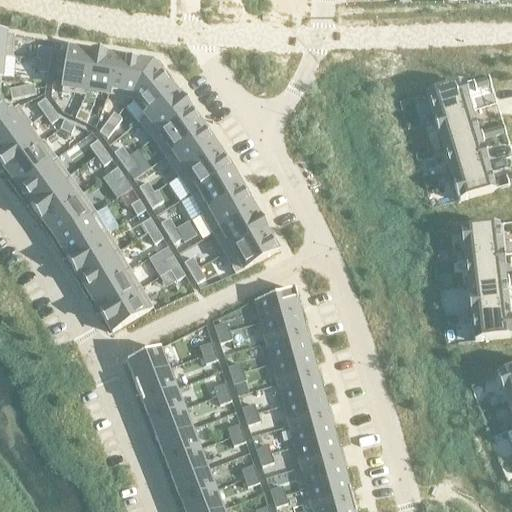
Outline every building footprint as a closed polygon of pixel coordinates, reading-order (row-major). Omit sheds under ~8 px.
[(0,58),(13,59),(14,37),(0,35),(0,58)] [(52,51),(42,50),(40,62),(50,63),(52,51)] [(55,73),(65,74),(62,90),(86,94),(92,56),(69,52),(68,55),(58,53),(55,73)] [(92,56),(86,94),(108,97),(115,60),(104,58),(104,57),(93,55),(92,56)] [(0,58),(0,79),(1,80),(3,59),(12,60),(13,59),(0,58)] [(115,60),(108,97),(109,98),(110,93),(133,97),(151,66),(115,60)] [(40,62),(38,74),(48,75),(50,63),(40,62)] [(175,94),(151,66),(133,97),(148,115),(137,124),(138,125),(175,94)] [(489,79),(477,83),(479,89),(491,86),(489,79)] [(461,86),(427,96),(435,123),(470,113),(466,103),(467,103),(462,88),(461,86)] [(33,87),(21,89),(23,99),(35,97),(33,87)] [(21,89),(9,92),(11,102),(23,99),(21,89)] [(175,94),(138,125),(152,142),(190,113),(189,112),(189,111),(182,102),(181,102),(175,94)] [(37,107),(44,117),(52,111),(45,101),(37,107)] [(0,107),(0,122),(11,114),(10,114),(6,116),(0,107)] [(11,114),(0,122),(0,148),(23,132),(28,128),(31,126),(19,109),(11,114)] [(51,127),(59,121),(52,111),(44,117),(51,127)] [(90,117),(79,112),(75,121),(86,126),(90,117)] [(204,133),(190,113),(152,142),(165,160),(204,133)] [(470,113),(435,123),(436,125),(435,125),(438,136),(439,136),(443,150),(477,139),(470,113)] [(121,122),(113,116),(106,125),(114,131),(121,122)] [(71,137),(75,128),(64,123),(60,132),(71,137)] [(114,131),(106,125),(99,135),(107,141),(114,131)] [(23,132),(0,148),(0,165),(4,171),(4,170),(5,172),(44,144),(43,143),(40,145),(28,128),(23,132)] [(505,135),(503,128),(492,131),(494,138),(505,135)] [(483,142),(494,138),(492,131),(481,135),(483,142)] [(204,133),(165,160),(165,161),(173,156),(185,173),(177,178),(177,179),(217,152),(204,133)] [(477,139),(443,150),(451,176),(485,166),(485,165),(486,165),(482,154),(477,139)] [(104,153),(97,143),(89,149),(96,159),(104,153)] [(44,144),(5,172),(18,189),(56,161),(44,144)] [(129,159),(122,150),(114,155),(121,165),(129,159)] [(231,172),(217,152),(177,179),(190,198),(231,172)] [(103,169),(112,163),(104,153),(96,159),(103,169)] [(128,175),(136,169),(129,159),(121,165),(128,175)] [(56,161),(18,189),(30,207),(61,184),(69,179),(57,162),(56,161)] [(485,166),(451,176),(454,187),(458,202),(458,201),(459,204),(498,192),(493,175),(488,176),(485,166)] [(109,176),(116,186),(124,180),(117,170),(109,176)] [(231,172),(190,198),(201,217),(243,193),(231,172)] [(61,184),(30,207),(43,224),(74,202),(82,196),(69,179),(61,184)] [(154,196),(147,185),(139,190),(145,201),(154,196)] [(243,193),(201,217),(202,218),(210,213),(220,231),(212,236),(212,237),(254,213),(243,193)] [(163,204),(157,194),(154,196),(145,201),(151,211),(163,204)] [(74,202),(43,224),(56,242),(96,215),(95,214),(82,196),(74,202)] [(139,203),(130,208),(137,218),(145,213),(139,203)] [(254,213),(212,237),(223,257),(265,233),(259,222),(254,213)] [(96,215),(56,242),(67,260),(108,235),(96,215)] [(150,221),(141,226),(148,237),(156,232),(150,221)] [(175,232),(169,221),(160,226),(167,237),(175,232)] [(500,256),(497,228),(461,232),(462,235),(461,235),(463,250),(465,261),(500,256)] [(163,242),(156,232),(148,237),(154,247),(163,242)] [(182,242),(175,232),(167,237),(173,247),(182,242)] [(277,254),(265,233),(223,257),(224,258),(232,253),(244,273),(277,254)] [(108,235),(67,260),(68,262),(67,262),(77,277),(78,279),(119,254),(108,235)] [(119,254),(78,279),(89,297),(122,277),(130,272),(120,255),(119,254)] [(468,288),(504,284),(502,270),(501,258),(500,256),(465,261),(468,288)] [(179,269),(172,258),(164,263),(170,274),(179,269)] [(199,271),(193,260),(184,266),(190,276),(199,271)] [(176,284),(185,279),(179,269),(170,274),(176,284)] [(205,281),(199,271),(190,276),(196,286),(205,281)] [(122,277),(89,297),(100,316),(133,296),(141,291),(130,272),(122,277)] [(507,311),(504,284),(468,288),(470,303),(469,303),(471,315),(471,316),(507,311)] [(133,296),(100,316),(101,317),(106,327),(107,326),(112,335),(145,315),(153,310),(141,291),(133,296)] [(254,304),(260,325),(300,314),(296,301),(297,301),(294,291),(293,292),(279,296),(254,304)] [(510,340),(510,337),(509,322),(508,322),(507,311),(471,316),(475,344),(510,340)] [(260,325),(266,346),(306,335),(300,314),(260,325)] [(226,325),(214,329),(217,338),(229,334),(226,325)] [(217,338),(220,347),(232,343),(229,334),(217,338)] [(266,346),(271,367),(312,356),(306,335),(266,346)] [(212,346),(199,350),(202,359),(215,355),(212,346)] [(126,364),(135,385),(168,372),(160,351),(126,364)] [(202,359),(205,368),(218,363),(215,355),(202,359)] [(271,367),(277,388),(318,376),(312,356),(271,367)] [(240,366),(228,370),(231,379),(243,375),(240,366)] [(511,402),(511,371),(497,377),(498,380),(503,394),(504,394),(507,404),(511,402)] [(134,385),(142,405),(176,392),(168,372),(135,385),(134,385)] [(231,379),(234,388),(246,384),(243,375),(231,379)] [(277,388),(283,409),(323,397),(318,376),(277,388)] [(226,387),(213,391),(216,400),(229,395),(226,387)] [(142,405),(150,425),(184,412),(176,392),(142,405)] [(216,400),(219,409),(232,404),(229,395),(216,400)] [(283,409),(289,429),(329,418),(323,397),(283,409)] [(254,407),(242,411),(245,420),(257,416),(254,407)] [(150,425),(158,445),(192,432),(184,412),(150,425)] [(245,420),(248,429),(260,425),(257,416),(245,420)] [(289,429),(295,450),(335,439),(329,418),(289,429)] [(240,427),(227,432),(230,441),(243,436),(240,427)] [(158,445),(166,466),(199,453),(192,432),(158,445)] [(230,441),(233,449),(246,445),(243,436),(230,441)] [(295,450),(301,471),(341,460),(335,439),(295,450)] [(268,448),(256,452),(259,461),(271,457),(268,448)] [(166,466),(174,486),(207,473),(199,453),(166,466)] [(259,461),(262,470),(274,466),(271,457),(259,461)] [(301,471),(306,492),(347,480),(341,460),(301,471)] [(253,468),(241,473),(244,481),(257,477),(253,468)] [(174,486),(182,506),(215,493),(207,473),(174,486)] [(244,481),(247,490),(260,486),(257,477),(244,481)] [(306,492),(312,511),(314,511),(353,501),(350,489),(349,489),(347,480),(306,492)] [(269,493),(273,502),(285,498),(282,489),(269,493)] [(182,506),(183,511),(222,511),(215,493),(182,506)] [(273,502),(276,511),(288,507),(285,498),(273,502)] [(314,511),(356,511),(353,501),(314,511)]
